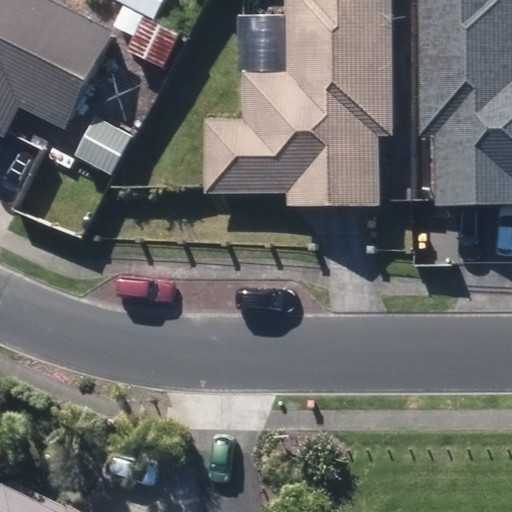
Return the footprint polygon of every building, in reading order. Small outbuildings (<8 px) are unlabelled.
[(0,0),(0,143),(6,147),(23,113),(69,138),(117,42),(33,0),(0,0)] [(156,68),(175,79),(193,45),(174,34),(173,37),(156,30),(171,0),(117,0),(114,7),(146,23),(131,50),(158,64),(156,68)] [(289,202),(290,217),(383,215),(382,147),(396,146),(395,0),(289,0),(290,81),(247,81),(248,127),(207,128),(208,202),(289,202)] [(437,145),(439,216),(511,215),(511,0),(420,0),(423,145),(437,145)] [(83,511),(41,491),(38,496),(6,480),(0,492),(0,511),(83,511)]
